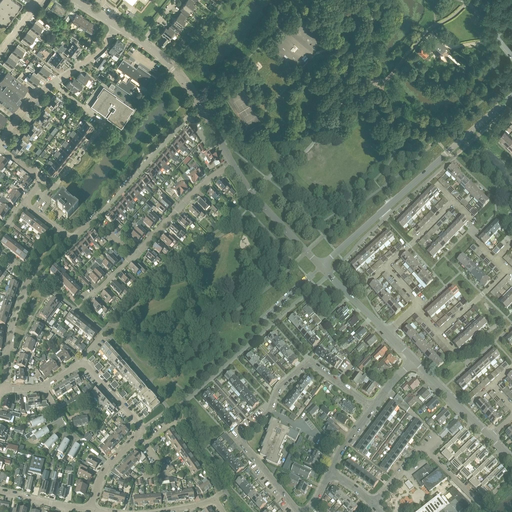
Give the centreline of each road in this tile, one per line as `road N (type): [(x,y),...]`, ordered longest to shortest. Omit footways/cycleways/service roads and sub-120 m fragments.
road 1 (residential): [(372,407),(308,361),(237,439),(298,511)]
road 2 (unclassified): [(320,266),(511,96)]
road 3 (residential): [(90,510),(102,473),(140,426),(82,363)]
road 4 (residential): [(372,503),(425,449),(480,506)]
road 5 (residential): [(42,181),(56,185),(102,124),(53,84)]
road 6 (residential): [(94,219),(201,109)]
road 7 (unclassified): [(320,266),(232,164)]
road 8 (residential): [(134,255),(232,164)]
